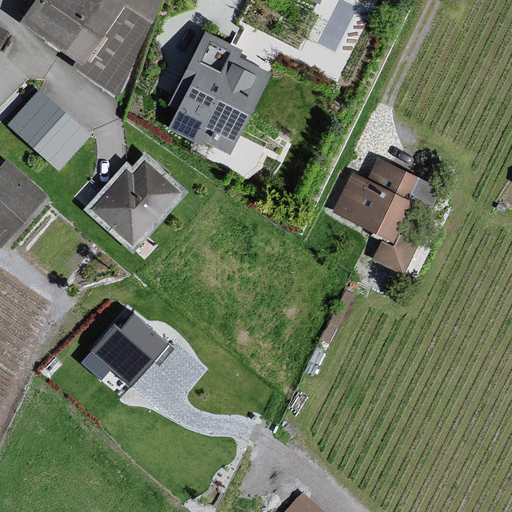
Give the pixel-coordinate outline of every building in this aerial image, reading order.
[(26,0),(12,21),(118,99),(160,0),(26,0)] [(235,50),(195,33),(155,108),(163,114),(159,132),(223,157),(262,78),(229,63),(235,50)] [(80,137),(33,93),(0,125),(0,133),(53,175),(80,137)] [(125,173),(121,163),(82,212),(127,248),(176,201),(134,156),(125,173)] [(0,243),(41,201),(0,157),(0,243)] [(367,267),(394,280),(412,246),(392,234),(406,205),(420,184),(354,164),(328,216),(374,244),(367,267)] [(102,377),(111,367),(134,388),(174,343),(128,302),(79,356),(102,377)]
